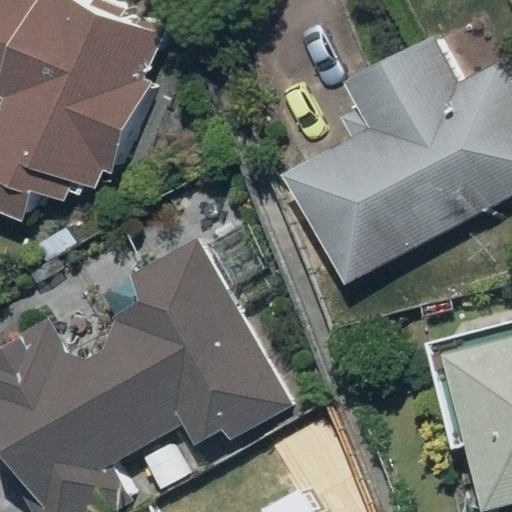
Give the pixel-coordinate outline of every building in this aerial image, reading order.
[(0,0),(0,81),(30,93),(20,118),(0,110),(0,194),(53,215),(65,184),(90,193),(97,176),(125,187),(184,35),(95,0),(0,0)] [(511,60),(477,79),(454,36),(374,78),(398,124),(314,168),(372,280),(511,207),(511,60)] [(202,423),(220,454),(311,401),(213,232),(105,294),(132,341),(100,360),(73,313),(0,355),(0,386),(72,511),(118,511),(154,492),(136,461),(202,423)] [(511,324),(480,334),(454,341),(484,447),(510,440),(511,445),(511,324)] [(278,511),(345,511),(329,483),(278,511)]
